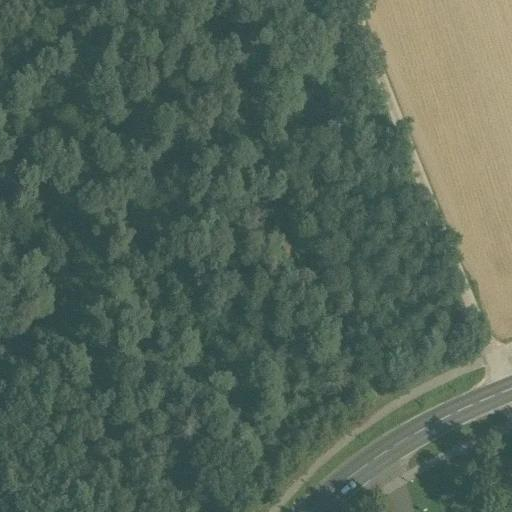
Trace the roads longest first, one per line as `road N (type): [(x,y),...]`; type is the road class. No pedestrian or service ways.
road 1 (track): [(379,418),(313,297),(193,0)]
road 2 (track): [(351,0),(511,404)]
road 3 (tertiary): [(312,511),(379,459),(511,390)]
road 4 (track): [(95,0),(0,74)]
